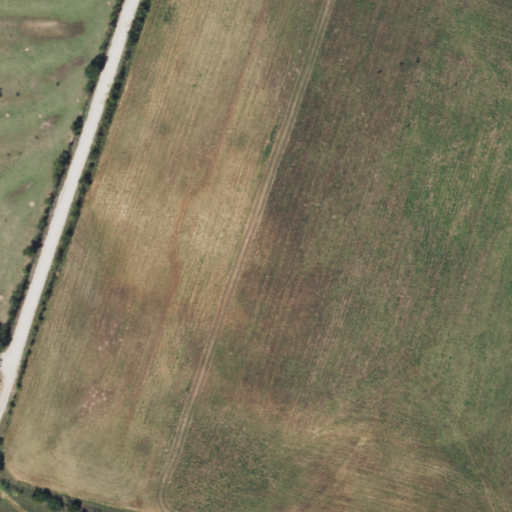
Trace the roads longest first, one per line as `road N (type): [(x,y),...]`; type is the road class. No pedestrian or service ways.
road 1 (residential): [(27,318),(92,162),(130,0)]
road 2 (residential): [(27,318),(6,511)]
